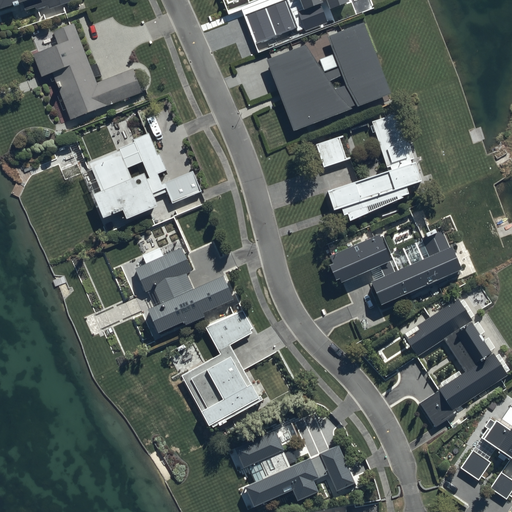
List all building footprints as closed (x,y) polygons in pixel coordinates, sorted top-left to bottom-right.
[(0,0),(0,12),(23,5),(26,12),(35,9),(36,11),(48,7),(49,11),(82,0),(0,0)] [(285,0),(259,10),(267,32),(308,16),(307,12),(326,4),(329,12),(349,4),(347,0),(285,0)] [(303,45),(268,60),(288,133),(388,94),(364,22),(324,39),(339,71),(324,75),(303,45)] [(74,25),(53,33),(58,46),(50,49),(33,56),(42,78),(52,74),(70,121),(142,93),(133,70),(97,84),(95,79),(102,77),(97,64),(90,67),(74,25)] [(347,217),(349,224),(409,197),(406,190),(420,185),(398,115),(372,123),(388,172),(326,192),(334,213),(341,211),(344,219),(347,217)] [(172,206),(201,193),(192,173),(164,186),(163,184),(161,185),(157,176),(166,172),(159,155),(158,156),(148,135),(133,141),(148,174),(145,175),(132,180),(121,154),(90,168),(101,193),(93,196),(103,220),(122,212),(127,223),(157,209),(153,200),(166,194),(172,206)] [(316,146),(323,168),(351,160),(344,137),(316,146)] [(459,272),(441,231),(421,240),(429,258),(370,284),(380,307),(459,272)] [(339,282),(340,285),(391,263),(380,237),(330,258),(333,267),(330,269),(336,283),(339,282)] [(143,257),(146,265),(136,270),(147,293),(153,290),(161,305),(147,312),(158,335),(183,324),(185,328),(205,318),(203,315),(233,301),(223,279),(194,292),(186,276),(193,273),(181,249),(163,257),(160,250),(143,257)] [(457,412),(456,410),(507,377),(492,353),(491,353),(457,301),(402,336),(416,357),(442,340),(463,373),(419,405),(433,428),(457,412)] [(181,376),(211,429),(262,401),(231,345),(253,333),(241,312),(207,330),(221,354),(181,376)] [(511,427),(508,433),(494,425),(489,421),(484,428),(487,431),(480,442),(497,452),(495,456),(505,462),(507,459),(511,462),(511,427)] [(267,478),(242,489),(252,511),(291,494),(295,503),(316,493),(311,483),(326,476),(333,491),(351,483),(336,451),(287,472),(271,435),(233,452),(241,470),(259,462),(267,478)] [(472,451),(459,468),(476,481),(490,464),(472,451)] [(511,482),(500,474),(489,489),(505,501),(511,490),(511,482)]
